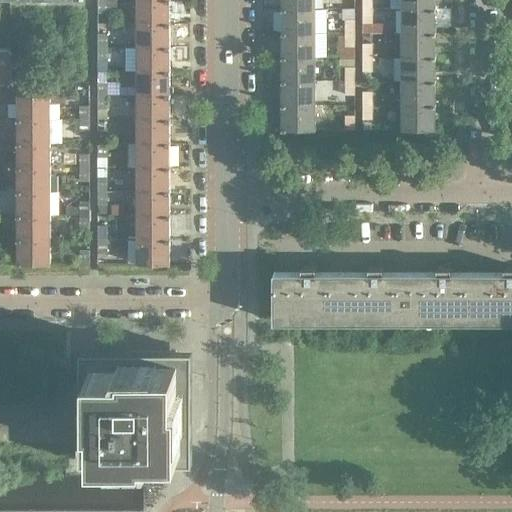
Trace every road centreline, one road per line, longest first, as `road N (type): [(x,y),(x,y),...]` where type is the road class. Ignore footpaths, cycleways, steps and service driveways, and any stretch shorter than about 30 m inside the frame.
road 1 (residential): [(510,189),(501,242),(302,247),(295,192)]
road 2 (residential): [(225,309),(0,305)]
road 3 (unclassified): [(215,511),(225,431),(225,309)]
road 4 (residential): [(224,191),(226,0)]
road 5 (residential): [(480,188),(479,0)]
road 6 (residential): [(480,188),(295,192)]
